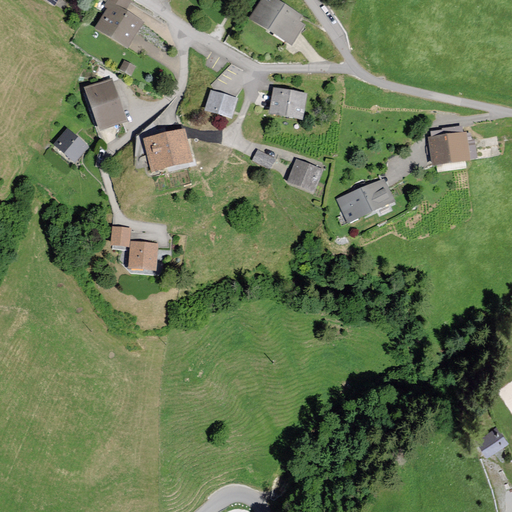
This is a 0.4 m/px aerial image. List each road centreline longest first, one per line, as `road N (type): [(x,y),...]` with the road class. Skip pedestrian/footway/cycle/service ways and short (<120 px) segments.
road 1 (residential): [(355,68),(265,68),(145,0)]
road 2 (residential): [(511,111),(384,83),(355,68)]
